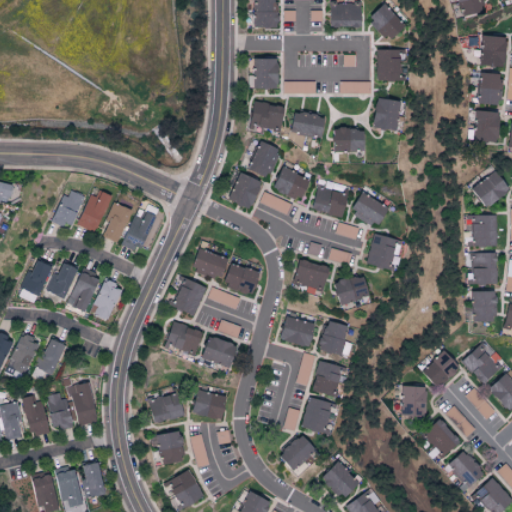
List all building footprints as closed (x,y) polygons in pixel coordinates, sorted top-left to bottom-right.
[(251,0),(251,27),(274,27),(274,0),(251,0)] [(456,0),(459,15),(482,11),(479,0),(456,0)] [(327,26),(358,27),(359,3),(328,3),(327,26)] [(366,17),(387,40),(402,25),(381,3),(366,17)] [(293,21),(293,10),(281,10),(281,21),(293,21)] [(320,21),(320,10),(309,10),(309,21),(320,21)] [(504,36),(479,35),(478,65),(503,66),(504,36)] [(374,80),(398,80),(399,49),(375,49),(374,80)] [(352,66),(353,54),(341,54),(341,66),(352,66)] [(275,58),(249,58),(249,88),(275,88),(275,58)] [(476,103),(498,104),(499,73),(477,72),(476,103)] [(369,82),(338,81),(337,93),(368,93),(369,82)] [(396,100),(373,98),(370,128),(394,130),(396,100)] [(247,125),(278,130),(282,106),(251,101),(247,125)] [(471,141),(495,142),(496,112),(472,111),(471,141)] [(288,134),(319,136),(321,115),(290,112),(288,134)] [(360,152),(361,129),(331,128),(330,151),(360,152)] [(245,169),(266,178),(278,150),(257,141),(245,169)] [(298,200),(306,178),(279,167),(270,189),(298,200)] [(507,190),(494,171),(469,188),(483,208),(507,190)] [(258,181),(235,173),(226,201),(248,209),(258,181)] [(345,194),(315,187),(309,210),(340,217),(345,194)] [(66,197),(61,195),(50,220),(68,228),(82,195),(69,190),(66,197)] [(74,224),(92,232),(109,196),(99,191),(95,198),(88,195),(74,224)] [(285,214),(289,203),(262,191),(257,202),(285,214)] [(385,205),(356,194),(348,213),(377,225),(385,205)] [(114,242),(129,210),(113,203),(98,235),(114,242)] [(130,213),(121,245),(140,251),(154,207),(144,204),(140,216),(130,213)] [(494,215),(470,215),(470,246),(494,245),(494,215)] [(353,239),(356,227),(336,222),(333,234),(353,239)] [(394,239),(371,233),(363,264),(386,270),(394,239)] [(316,256),(319,245),(309,241),(305,252),(316,256)] [(326,258),(346,265),(349,253),(329,247),(326,258)] [(225,259),(196,248),(188,268),(217,279),(225,259)] [(495,253),(471,252),(470,283),(494,284),(495,253)] [(17,296),(34,303),(49,266),(32,259),(17,296)] [(326,267),(296,259),(290,282),(320,290),(326,267)] [(74,266),(60,262),(56,273),(50,272),(44,292),(64,298),(74,266)] [(257,273),(228,262),(220,284),(249,295),(257,273)] [(97,273),(79,267),(65,305),(83,311),(97,273)] [(366,296),(359,274),(331,283),(337,305),(366,296)] [(191,316),(204,288),(181,278),(169,306),(191,316)] [(119,286),(100,280),(88,313),(107,320),(119,286)] [(234,308),(238,297),(209,288),(205,299),(234,308)] [(470,322),(493,321),(493,291),(470,291),(470,322)] [(511,329),(511,305),(506,304),(502,328),(511,329)] [(312,323),(282,317),(277,340),(306,347),(312,323)] [(215,331),(235,337),(238,325),(218,320),(215,331)] [(339,356),(346,326),(323,321),(317,351),(339,356)] [(192,354),(199,331),(170,322),(163,345),(192,354)] [(24,374),(37,342),(19,334),(6,366),(24,374)] [(198,358),(227,367),(234,345),(205,336),(198,358)] [(62,345),(47,338),(34,367),(35,368),(32,375),(38,377),(41,371),(49,375),(62,345)] [(477,385),(496,371),(479,346),(460,359),(477,385)] [(419,373),(436,389),(457,366),(440,351),(419,373)] [(312,355),(300,352),(294,383),(306,385),(312,355)] [(333,397),(342,368),(317,360),(308,390),(333,397)] [(485,389),(505,411),(511,404),(511,383),(503,373),(485,389)] [(67,386),(74,426),(94,422),(86,382),(67,386)] [(398,416),(422,416),(423,387),(400,386),(398,416)] [(473,388),(463,397),(484,419),(493,411),(473,388)] [(189,413),(218,420),(224,397),(194,390),(189,413)] [(43,396),(51,430),(69,426),(61,392),(43,396)] [(146,400),(151,423),(181,416),(176,393),(146,400)] [(40,401),(34,402),(32,395),(19,398),(27,435),(47,431),(40,401)] [(322,434),(330,403),(306,397),(298,428),(322,434)] [(0,404),(0,425),(3,441),(21,437),(13,402),(0,404)] [(444,413),(465,436),(472,429),(451,406),(444,413)] [(293,430),(297,410),(285,408),(282,428),(293,430)] [(443,455),(458,439),(435,419),(420,435),(443,455)] [(214,432),(216,444),(229,442),(227,430),(214,432)] [(158,464),(181,462),(178,432),(155,434),(158,464)] [(187,437),(195,466),(207,463),(199,434),(187,437)] [(312,449),(297,434),(276,457),(291,472),(312,449)] [(481,474),(463,450),(445,464),(464,488),(481,474)] [(356,483),(334,461),(319,478),(341,499),(356,483)] [(79,466),(82,480),(80,480),(84,498),(102,494),(95,462),(79,466)] [(511,472),(504,463),(495,471),(511,489),(511,472)] [(58,501),(67,500),(69,507),(79,504),(71,465),(52,469),(58,501)] [(168,478),(177,506),(199,499),(190,470),(168,478)] [(44,511),(45,511),(54,511),(49,475),(30,478),(34,507),(44,505),(44,511)] [(497,511),(510,501),(490,477),(471,494),(487,511),(497,511)] [(262,511),(267,501),(245,491),(235,511),(262,511)] [(344,504),(348,511),(373,511),(364,493),(344,504)]
